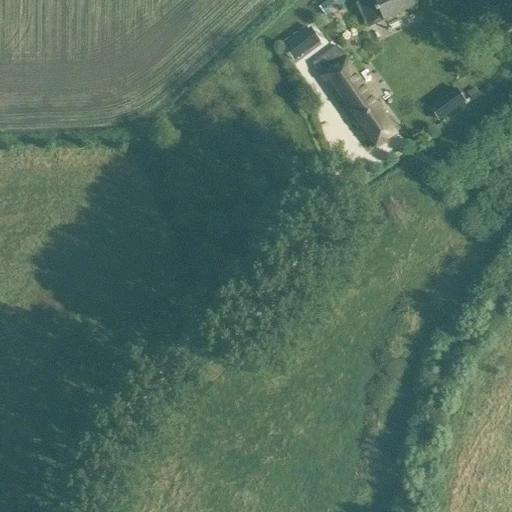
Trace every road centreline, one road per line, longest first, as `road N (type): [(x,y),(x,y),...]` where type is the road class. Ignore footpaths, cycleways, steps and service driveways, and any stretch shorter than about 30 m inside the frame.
road 1 (track): [(82,511),(133,389),(280,264),(352,130)]
road 2 (track): [(511,319),(462,387),(432,511)]
